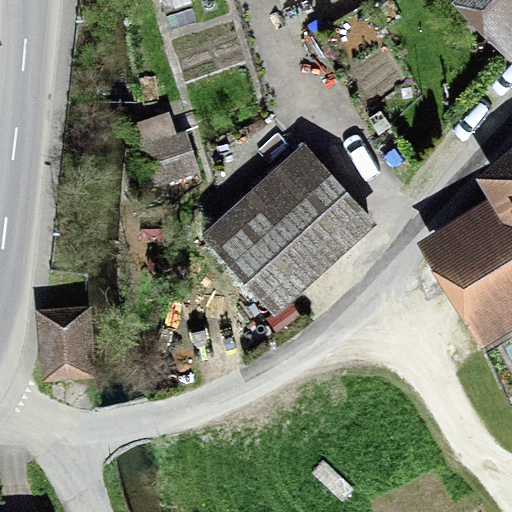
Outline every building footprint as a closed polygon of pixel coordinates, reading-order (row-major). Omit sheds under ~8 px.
[(511,0),(487,0),(511,25),(511,0)] [(0,55),(9,52),(0,26),(0,55)] [(134,125),(149,166),(190,151),(175,110),(134,125)] [(488,192),(418,237),(483,341),(511,322),(511,136),(474,167),(488,192)] [(305,137),(202,228),(284,319),(301,303),(293,295),(379,218),(305,137)] [(96,301),(37,305),(42,377),(101,373),(96,301)]
